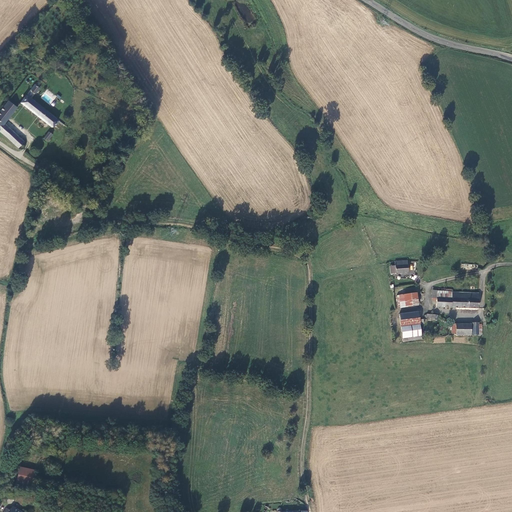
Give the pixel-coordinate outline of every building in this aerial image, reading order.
[(31,89),(36,93),(40,88),(39,87),(40,86),(40,85),(39,84),(38,84),(37,85),(35,84),(31,89)] [(60,119),(27,94),(21,102),(42,119),(54,128),(60,119)] [(8,99),(0,109),(0,131),(18,148),(25,141),(6,123),(18,107),(8,99)] [(44,139),(48,142),(53,135),(49,132),(44,139)] [(391,274),(396,274),(408,273),(408,261),(395,262),(395,266),(390,266),(391,274)] [(452,298),(452,292),(449,291),(432,290),(431,300),(437,300),(437,298),(452,298)] [(478,310),(479,293),(452,292),(452,298),(437,298),(437,300),(437,307),(452,308),(452,309),(478,310)] [(399,309),(419,306),(417,293),(397,296),(399,309)] [(399,314),(403,342),(422,340),(420,325),(425,324),(424,319),(420,320),(418,311),(399,314)] [(456,334),(456,336),(472,336),(472,335),(472,324),(456,324),(456,334)] [(33,489),(37,471),(21,468),(18,486),(33,489)]
